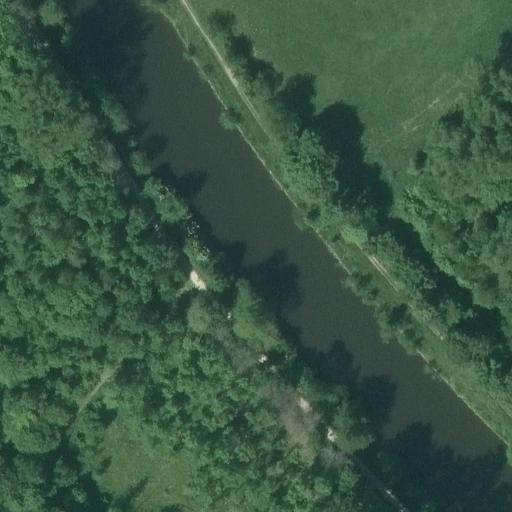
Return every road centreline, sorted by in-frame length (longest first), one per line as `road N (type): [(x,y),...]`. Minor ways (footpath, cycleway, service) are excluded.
road 1 (track): [(403,511),(195,281),(16,0)]
road 2 (track): [(0,369),(30,427),(23,471),(0,497)]
